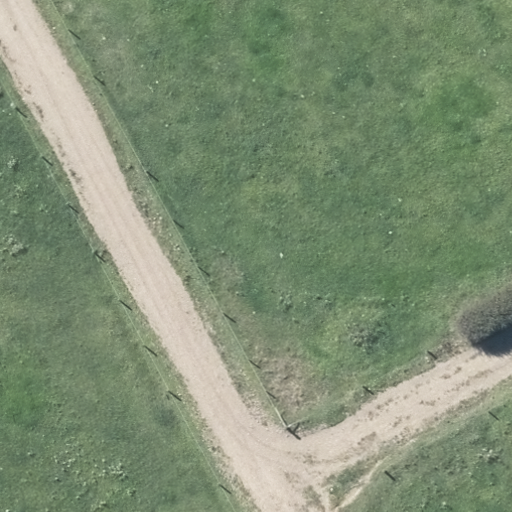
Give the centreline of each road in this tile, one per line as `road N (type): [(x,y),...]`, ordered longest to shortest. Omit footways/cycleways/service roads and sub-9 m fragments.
road 1 (track): [(3,0),(278,511)]
road 2 (track): [(406,511),(511,450)]
